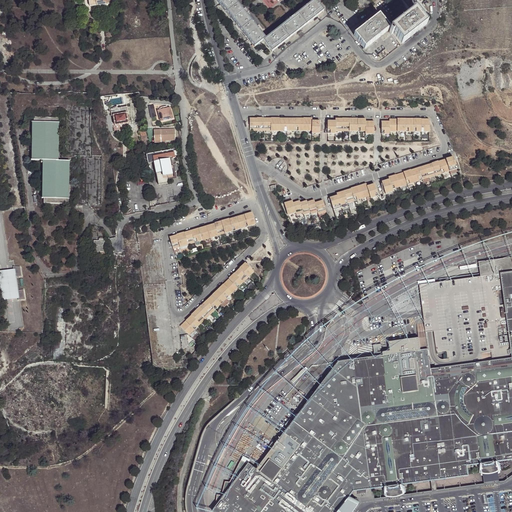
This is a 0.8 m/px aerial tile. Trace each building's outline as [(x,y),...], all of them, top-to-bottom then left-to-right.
[(216,0),(254,47),(263,40),(265,38),(260,32),(256,26),(247,15),(243,10),(234,0),(216,0)] [(272,52),(324,11),(315,0),(313,0),(309,4),(303,8),(293,17),(286,22),(274,31),(268,36),(265,38),(263,40),(272,52)] [(401,44),(427,24),(415,9),(409,14),(406,17),(403,19),(390,30),(396,39),(401,44)] [(354,35),(365,49),(388,30),(389,29),(379,15),(367,25),(361,29),(354,35)] [(395,40),(396,39),(390,30),(389,29),(388,30),(389,34),(394,40),(395,40)] [(381,59),(388,53),(385,49),(378,55),(381,59)] [(165,107),(159,109),(155,110),(159,120),(171,116),(168,106),(165,107)] [(127,123),(125,114),(127,113),(125,107),(109,110),(110,117),(112,116),(114,126),(127,123)] [(320,131),(320,120),(312,120),(312,118),(249,118),(250,131),(257,131),(264,131),(271,131),(278,131),(287,131),(295,131),(303,131),(311,131),(311,133),(320,133),(320,131)] [(374,134),(374,121),(366,121),(366,118),(335,118),(335,120),(327,120),(328,134),(336,133),(336,131),(342,131),(349,131),(358,131),(365,131),(365,134),(374,134)] [(429,132),(429,119),(389,119),(389,121),(382,121),(381,134),(390,134),(390,132),(397,132),(406,132),(414,132),(421,132),(429,132)] [(32,160),(43,161),(58,161),(59,125),(57,125),(57,120),(33,120),(33,125),(32,125),(32,160)] [(175,140),(174,128),(160,129),(153,129),(154,133),(154,143),(166,143),(166,141),(175,140)] [(172,150),(145,154),(147,163),(154,162),(170,159),(171,164),(175,164),(172,150)] [(457,168),(454,156),(388,177),(389,179),(382,181),(386,194),(393,191),(393,189),(400,186),(407,184),(415,182),(422,179),(429,177),(435,175),(442,173),(450,171),(457,168)] [(154,162),(156,173),(162,172),(163,176),(168,175),(173,174),(171,164),(170,159),(154,162)] [(58,161),(43,161),(42,199),(44,199),(68,199),(69,199),(69,161),(58,161)] [(162,172),(156,173),(158,184),(169,182),(168,175),(163,176),(162,172)] [(378,196),(374,183),(367,186),(366,183),(350,188),(351,189),(337,193),(337,195),(330,197),(334,210),(341,207),(341,205),(348,203),(354,201),(362,199),(370,196),(371,199),(378,196)] [(326,212),(322,200),(315,202),(314,200),(307,202),(307,201),(300,203),(300,201),(293,203),(292,201),(284,203),(288,215),(296,213),(297,215),(303,213),(304,215),(311,213),(311,214),(318,212),(319,215),(326,212)] [(214,223),(218,236),(224,234),(233,231),(240,229),(248,227),(255,224),(252,212),(214,223)] [(210,238),(218,236),(214,223),(169,237),(173,250),(180,247),(188,245),(195,243),(202,241),(210,238)] [(100,241),(93,241),(93,256),(100,256),(100,253),(105,253),(105,239),(100,239),(100,241)] [(180,247),(181,252),(181,253),(190,250),(188,245),(180,247)] [(511,273),(511,257),(478,261),(479,269),(480,277),(419,284),(423,314),(426,338),(428,352),(429,359),(431,362),(434,365),(439,367),(442,369),(445,369),(453,367),(464,366),(470,365),(473,365),(477,364),(481,363),(487,363),(489,362),(494,362),(500,361),(509,360),(511,359),(511,349),(509,331),(501,275),(511,273)] [(248,278),(254,272),(244,263),(180,327),(189,335),(195,330),(200,324),(205,319),(210,314),(215,310),(221,304),(227,299),(232,293),(238,288),(243,282),(248,278)] [(16,269),(17,276),(22,276),(20,267),(13,266),(14,269),(16,269)] [(14,269),(0,271),(0,281),(1,286),(3,301),(18,299),(20,299),(19,291),(17,276),(16,269),(14,269)] [(511,273),(501,275),(509,331),(511,349),(511,359),(509,360),(500,361),(494,362),(489,362),(487,363),(481,363),(477,364),(473,365),(470,365),(464,366),(453,367),(445,369),(442,369),(434,370),(430,371),(429,359),(428,352),(425,352),(421,353),(419,339),(390,343),(391,353),(383,353),(384,357),(375,358),(365,359),(339,363),(339,364),(337,366),(334,369),(316,394),(302,411),(286,432),(283,436),(274,448),(272,450),(270,454),(267,458),(264,461),(258,470),(250,464),(216,509),(214,511),(339,511),(343,507),(348,501),(349,499),(352,495),(354,492),(356,492),(374,490),(384,488),(394,487),(403,486),(416,484),(419,484),(431,482),(436,481),(468,477),(466,466),(480,464),(485,464),(490,463),(499,462),(511,459),(511,273)] [(227,299),(221,304),(224,307),(230,302),(227,299)] [(218,315),(214,318),(217,321),(220,323),(223,320),(221,318),(218,315)] [(197,332),(195,330),(189,335),(192,338),(197,332)] [(423,338),(419,339),(421,353),(425,352),(428,352),(426,338),(423,338)] [(217,496),(216,509),(250,464),(241,461),(230,483),(225,483),(221,496),(217,496)] [(485,464),(480,464),(481,475),(484,476),(487,476),(492,476),(497,475),(499,474),(500,473),(499,462),(490,463),(485,464)] [(511,511),(511,476),(505,482),(500,483),(499,474),(492,476),(487,476),(484,476),(485,484),(437,491),(436,481),(431,482),(433,492),(404,496),(405,496),(402,498),(396,499),(391,500),(386,498),(375,500),(375,497),(374,490),(356,492),(354,492),(352,495),(358,501),(359,502),(356,506),(356,507),(354,511),(511,511)] [(394,487),(384,488),(385,496),(386,498),(391,500),(396,499),(402,498),(405,496),(404,496),(404,494),(403,486),(394,487)] [(343,507),(339,511),(354,511),(356,507),(356,506),(354,505),(348,501),(343,507)]
